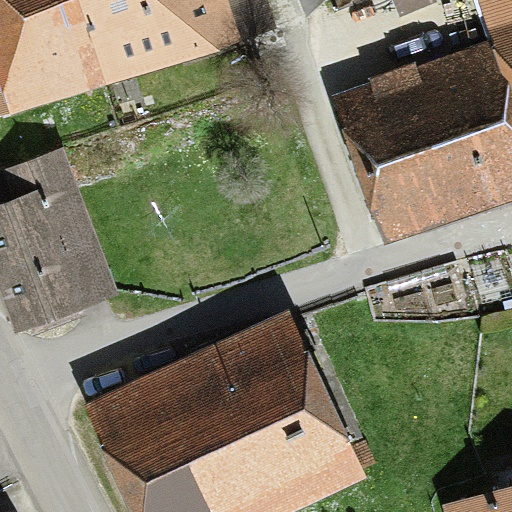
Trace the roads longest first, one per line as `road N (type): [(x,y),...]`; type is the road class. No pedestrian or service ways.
road 1 (residential): [(511,230),(3,387)]
road 2 (tertiary): [(70,511),(3,387)]
